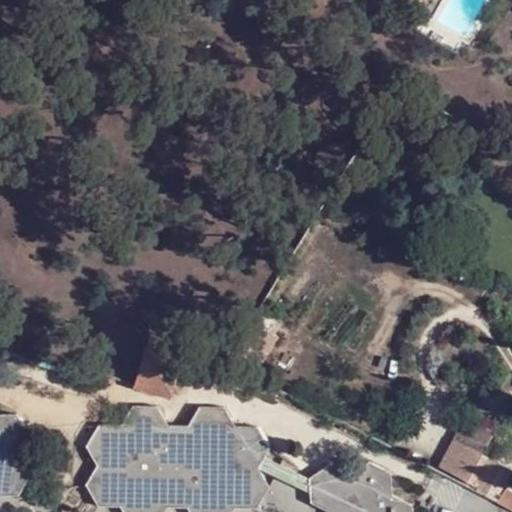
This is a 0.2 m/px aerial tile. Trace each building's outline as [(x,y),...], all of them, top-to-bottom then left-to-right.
[(150,337),(136,381),(168,392),(176,370),(182,349),(150,337)] [(183,373),(176,370),(168,392),(176,395),(183,373)] [(258,470),(265,458),(269,450),(257,428),(235,426),(223,408),(198,406),(191,425),(167,423),(157,407),(133,406),(122,427),(97,425),(84,452),(94,469),(86,486),(98,508),(120,510),(121,511),(165,511),(167,510),(187,511),(236,511),(237,511),(255,511),(269,486),(258,470)] [(0,498),(17,499),(32,471),(21,455),(31,435),(16,416),(0,415),(0,498)] [(478,424),(449,477),(472,490),(488,459),(481,454),(495,433),(478,424)] [(308,479),(265,458),(258,470),(309,497),(308,479)] [(511,470),(488,459),(472,490),(511,509),(511,492),(507,490),(511,479),(511,470)] [(308,479),(309,497),(310,503),(326,511),(412,511),(412,506),(392,495),(389,474),(368,461),(349,474),(328,464),(308,479)]
